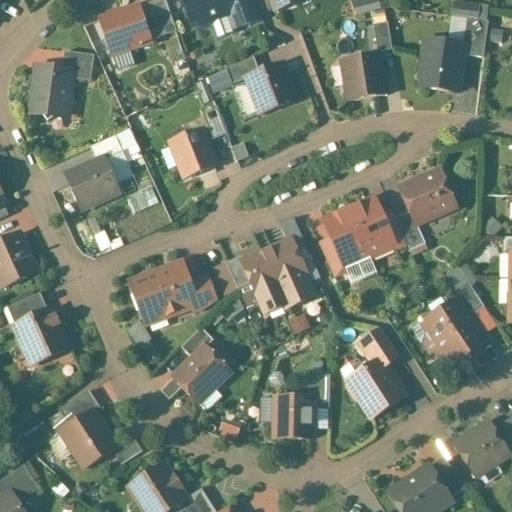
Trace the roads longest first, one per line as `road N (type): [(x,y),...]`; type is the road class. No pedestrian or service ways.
road 1 (residential): [(511,383),(334,478),(265,476),(199,453),(168,430),(118,365),(78,280)]
road 2 (residential): [(453,124),(332,135),(236,185),(215,218)]
road 3 (residential): [(453,124),(384,169),(294,208),(215,218)]
road 4 (residential): [(78,280),(0,116)]
road 5 (residential): [(215,218),(78,280)]
